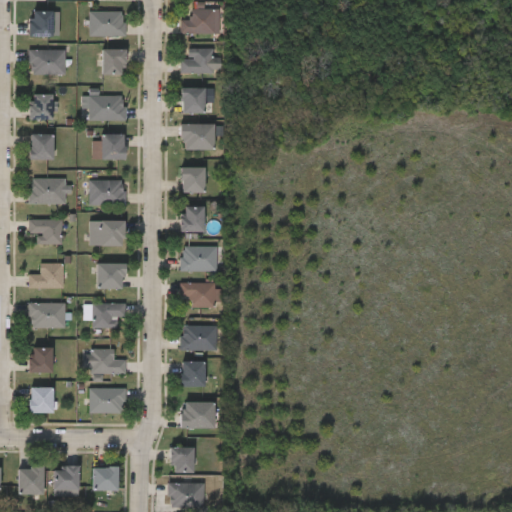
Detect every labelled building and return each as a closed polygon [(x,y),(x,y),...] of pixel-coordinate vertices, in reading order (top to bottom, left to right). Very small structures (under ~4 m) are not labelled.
[(176,4),(178,12),(196,6),(194,0),(169,0),(171,6),(176,4)] [(218,34),(178,34),(178,20),(189,20),(189,9),(218,9),(218,34)] [(50,36),(27,36),(27,11),(50,11),(50,36)] [(123,11),(123,36),(87,36),(87,11),(123,11)] [(203,22),(187,22),(187,19),(174,19),(174,33),(163,33),(163,46),(203,47),(203,22)] [(108,49),(108,24),(72,24),(72,49),(108,49)] [(100,75),(100,49),(123,49),(123,75),(100,75)] [(178,74),(178,59),(185,59),(185,49),(211,49),(211,57),(220,57),(220,74),(178,74)] [(63,75),(27,75),(27,50),(63,50),(63,75)] [(197,61),(171,62),(171,72),(163,72),(163,86),(204,85),(204,70),(197,71),(197,61)] [(48,63),(13,62),(12,87),(48,88),(48,63)] [(85,87),(104,88),(104,78),(109,78),(109,62),(85,62),(85,87)] [(202,114),(180,114),(180,88),(202,88),(202,114)] [(51,120),(27,120),(27,94),(51,94),(51,120)] [(123,121),(86,121),(86,96),(123,96),(123,121)] [(187,100),(164,101),(164,126),(188,126),(187,100)] [(35,133),(36,107),(16,107),(16,115),(12,115),(11,133),(35,133)] [(107,108),(64,109),(64,122),(72,122),(72,134),(108,133),(107,108)] [(212,150),(179,150),(179,124),(212,124),(212,150)] [(51,160),(28,160),(28,135),(51,135),(51,160)] [(100,160),(100,135),(123,135),(123,160),(100,160)] [(197,137),(165,137),(164,162),(197,163),(197,137)] [(36,148),(13,147),(13,172),(36,173),(36,148)] [(108,172),(107,147),(84,147),(84,153),(75,153),(75,172),(108,172)] [(202,168),(202,193),(180,193),(180,168),(202,168)] [(63,179),(63,204),(27,204),(27,179),(63,179)] [(123,180),(123,205),(87,205),(87,180),(123,180)] [(187,206),(188,180),(164,180),(164,205),(187,206)] [(48,216),(48,207),(54,206),(54,198),(48,198),(48,191),(12,192),(13,217),(48,216)] [(71,218),(107,218),(107,193),(72,193),(71,218)] [(178,232),(178,207),(202,207),(202,232),(178,232)] [(186,245),(187,219),(164,218),(163,244),(186,245)] [(59,220),(59,244),(35,244),(35,234),(27,234),(27,220),(59,220)] [(123,221),(123,246),(87,246),(87,221),(123,221)] [(45,232),(12,233),(12,246),(19,246),(19,257),(45,257),(45,232)] [(108,233),(71,234),(72,259),(108,259),(108,233)] [(215,272),(178,272),(178,247),(215,247),(215,272)] [(199,285),(200,260),(165,259),(164,283),(199,285)] [(62,289),(27,289),(27,275),(38,275),(38,264),(62,264),(62,289)] [(123,289),(95,289),(95,264),(123,264),(123,289)] [(46,301),(47,277),(23,276),(22,287),(11,287),(11,301),(46,301)] [(104,302),(104,289),(108,289),(108,276),(79,276),(78,301),(104,302)] [(177,297),(177,283),(213,283),(213,308),(188,308),(188,297),(177,297)] [(174,320),(197,320),(197,318),(205,318),(206,302),(198,302),(198,296),(162,296),(162,310),(174,310),(174,320)] [(27,328),(27,303),(63,303),(63,328),(27,328)] [(123,304),(123,318),(115,318),(115,328),(90,328),(90,304),(123,304)] [(48,315),(10,316),(10,329),(15,329),(15,341),(48,340),(48,315)] [(108,330),(108,316),(75,316),(75,341),(101,341),(101,330),(108,330)] [(179,351),(179,326),(215,326),(215,351),(179,351)] [(200,339),(164,338),(163,363),(199,364),(200,339)] [(50,373),(28,373),(28,348),(50,348),(50,373)] [(123,373),(82,373),(82,351),(112,351),(112,360),(123,360),(123,373)] [(35,386),(35,360),(11,360),(11,385),(35,386)] [(97,362),(74,361),(74,367),(66,367),(66,380),(74,380),(73,394),(85,394),(85,386),(108,386),(109,373),(96,372),(97,362)] [(179,387),(179,362),(202,362),(202,387),(179,387)] [(163,399),(187,400),(188,375),(164,374),(163,399)] [(27,414),(27,388),(51,388),(51,414),(27,414)] [(87,413),(87,388),(123,388),(123,413),(87,413)] [(36,425),(36,400),(12,400),(12,425),(36,425)] [(107,401),(71,401),(72,426),(108,425),(107,401)] [(211,429),(179,429),(179,402),(211,402),(211,429)] [(198,415),(164,414),(164,440),(197,441),(198,415)] [(191,473),(169,473),(169,448),(191,448),(191,473)] [(176,460),(154,460),(154,486),(176,485),(176,460)] [(41,495),(17,495),(17,466),(41,466),(41,495)] [(76,466),(76,495),(52,495),(52,466),(76,466)] [(116,491),(91,491),(91,468),(116,468),(116,491)] [(26,507),(27,478),(11,478),(11,481),(1,481),(1,507),(26,507)] [(37,479),(37,509),(61,509),(62,479),(37,479)] [(75,503),(101,504),(101,480),(75,480),(75,503)] [(202,484),(202,510),(166,510),(166,483),(202,484)] [(186,511),(187,496),(150,495),(149,504),(146,504),(145,511),(186,511)]
